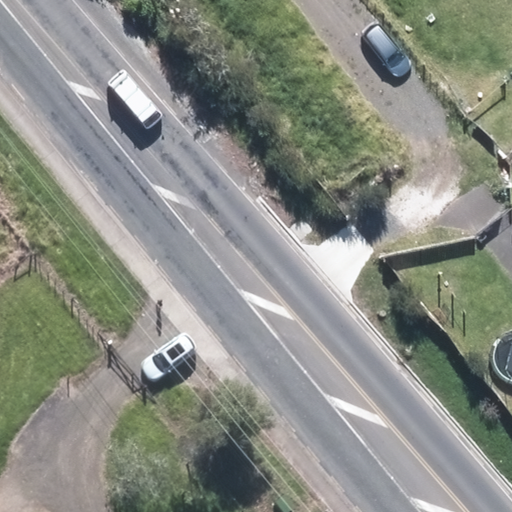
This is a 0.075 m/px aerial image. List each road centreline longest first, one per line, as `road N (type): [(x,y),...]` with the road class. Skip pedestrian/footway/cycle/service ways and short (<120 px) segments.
road 1 (secondary): [(422,511),(2,0)]
road 2 (track): [(88,511),(83,459),(96,398),(233,280)]
